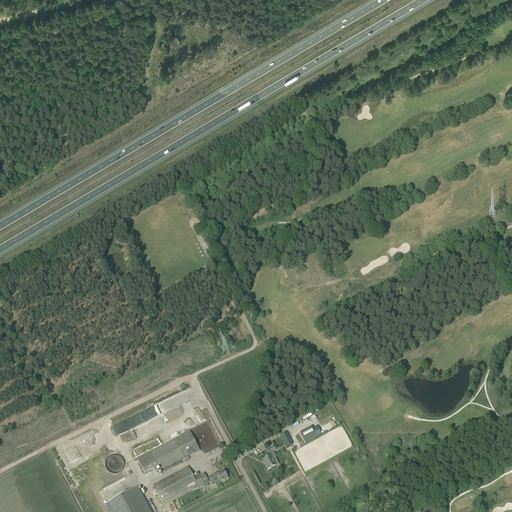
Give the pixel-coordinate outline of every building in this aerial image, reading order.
[(176,407),(188,401),(184,391),(176,394),(179,399),(177,400),(178,404),(175,405),(176,407)] [(314,426),(302,431),(306,439),(317,435),(314,426)] [(280,436),(287,447),(293,444),(286,433),(280,436)] [(150,452),(159,468),(162,474),(182,464),(180,461),(184,459),(174,440),(150,452)] [(274,457),(272,452),(269,454),(270,456),(263,460),(266,466),(267,469),(268,469),(268,470),(275,466),(271,458),(274,457)] [(153,486),(163,504),(192,489),(193,491),(196,488),(197,489),(209,483),(207,478),(202,481),(200,476),(194,479),(188,467),(153,486)] [(208,477),(211,483),(218,480),(219,483),(228,478),(224,471),(215,475),(215,474),(208,477)] [(149,511),(137,488),(106,504),(110,511),(149,511)]
